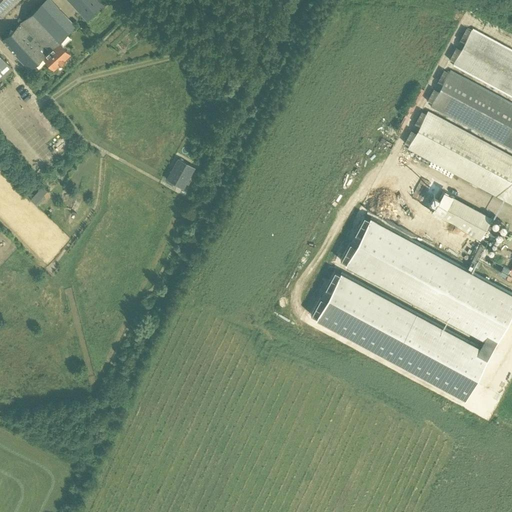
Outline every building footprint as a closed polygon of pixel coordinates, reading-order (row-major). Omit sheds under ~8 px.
[(0,0),(0,15),(1,17),(18,0),(0,0)] [(54,69),(70,54),(59,42),(68,34),(76,26),(52,0),(45,0),(41,4),(2,40),(29,70),(42,57),(54,69)] [(67,0),(87,21),(104,5),(99,0),(67,0)] [(511,94),(511,52),(471,30),(454,63),(511,94)] [(0,56),(0,80),(12,69),(0,56)] [(511,105),(449,72),(431,104),(511,147),(511,105)] [(511,159),(427,113),(409,146),(511,201),(511,159)] [(366,148),(391,160),(394,154),(397,148),(372,136),(369,141),(366,148)] [(178,158),(166,179),(182,188),(194,167),(178,158)] [(433,214),(484,236),(495,213),(443,190),(433,214)] [(511,319),(511,290),(373,212),(346,257),(489,337),(485,345),(342,264),(316,311),(468,397),(511,319)] [(497,240),(489,242),(493,251),(500,248),(497,240)] [(480,255),(479,260),(488,260),(488,255),(482,255),(483,249),(470,249),(470,254),(480,255)] [(493,404),(501,390),(492,385),(481,406),(489,411),(493,404)]
